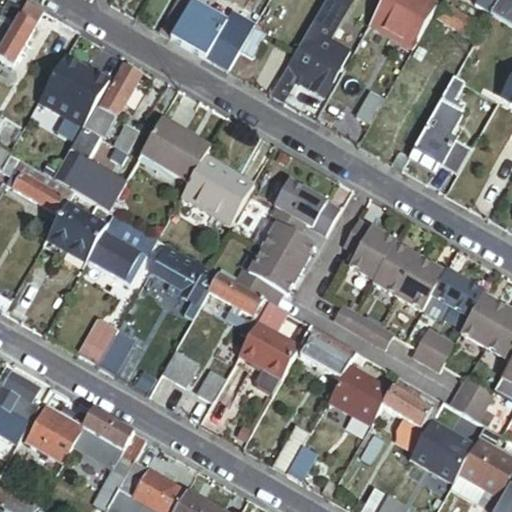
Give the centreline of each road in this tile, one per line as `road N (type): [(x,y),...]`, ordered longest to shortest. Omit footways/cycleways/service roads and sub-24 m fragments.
road 1 (residential): [(73,12),(511,263)]
road 2 (residential): [(0,335),(311,511)]
road 3 (unknown): [(371,183),(314,290)]
